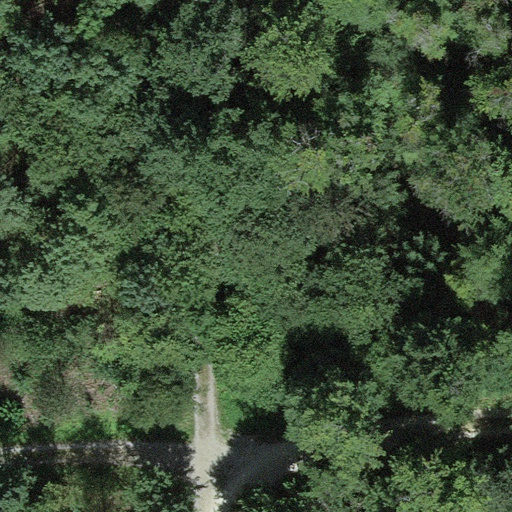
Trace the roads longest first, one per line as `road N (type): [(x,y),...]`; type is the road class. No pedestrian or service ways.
road 1 (track): [(224,0),(202,455)]
road 2 (track): [(511,432),(202,455)]
road 3 (track): [(202,455),(0,468)]
